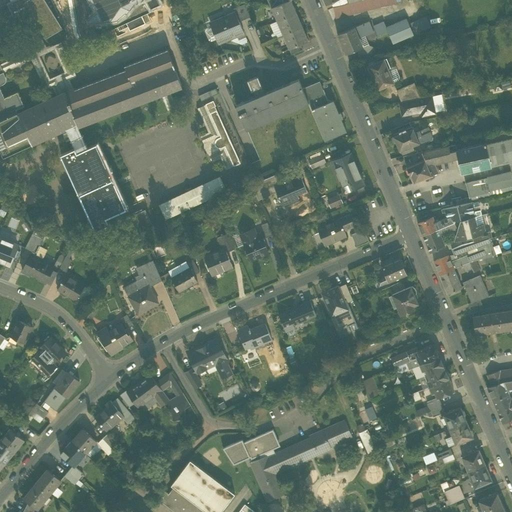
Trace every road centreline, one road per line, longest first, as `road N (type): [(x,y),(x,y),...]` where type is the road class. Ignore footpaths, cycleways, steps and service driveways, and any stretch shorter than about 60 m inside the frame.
road 1 (unclassified): [(160,341),(216,427),(253,432),(309,405),(345,364),(446,321)]
road 2 (residential): [(160,341),(409,235)]
road 3 (residential): [(409,235),(313,0)]
road 4 (residential): [(0,502),(112,375)]
road 5 (residential): [(511,472),(446,321)]
road 6 (residential): [(0,290),(72,329),(112,375)]
